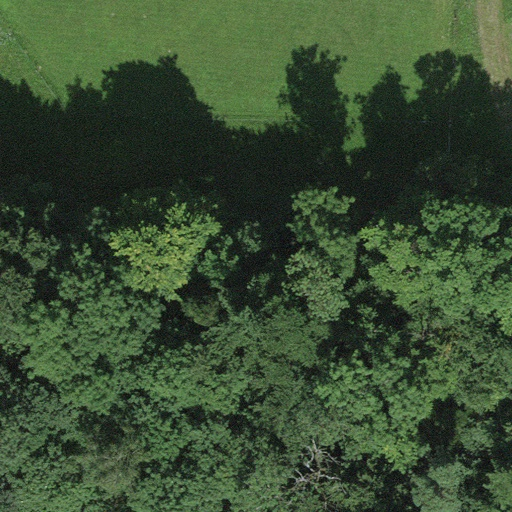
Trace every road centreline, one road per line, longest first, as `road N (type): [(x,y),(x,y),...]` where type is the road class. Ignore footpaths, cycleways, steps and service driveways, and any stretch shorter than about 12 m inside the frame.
road 1 (track): [(0,230),(417,228),(511,205)]
road 2 (track): [(116,511),(0,357)]
road 3 (track): [(483,0),(511,151)]
